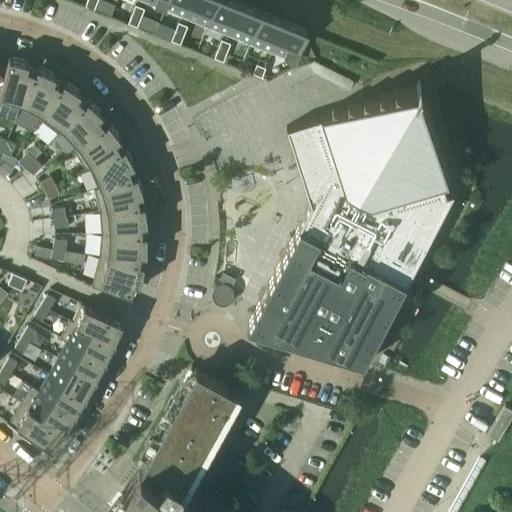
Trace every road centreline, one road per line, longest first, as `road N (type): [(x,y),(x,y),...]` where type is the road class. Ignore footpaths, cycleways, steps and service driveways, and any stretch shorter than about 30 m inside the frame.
road 1 (residential): [(51,500),(87,456),(144,356),(171,277),(176,212),(143,116),(103,68),(65,43),(0,21)]
road 2 (residential): [(453,409),(208,339)]
road 3 (secondary): [(393,0),(511,45)]
